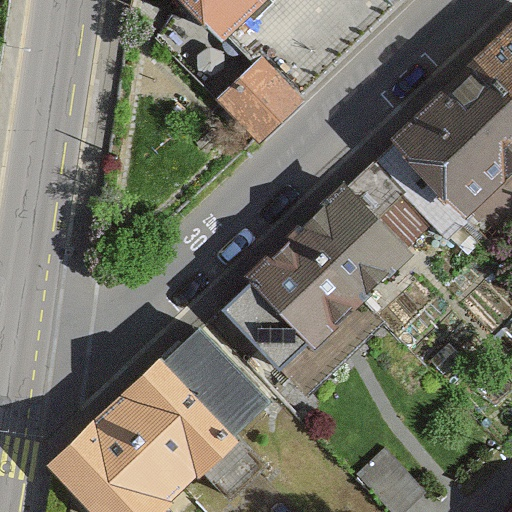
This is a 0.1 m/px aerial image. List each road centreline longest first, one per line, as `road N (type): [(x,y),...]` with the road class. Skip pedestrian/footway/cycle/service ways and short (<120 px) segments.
road 1 (residential): [(8,330),(71,337),(144,299),(466,0)]
road 2 (residential): [(8,330),(59,0)]
